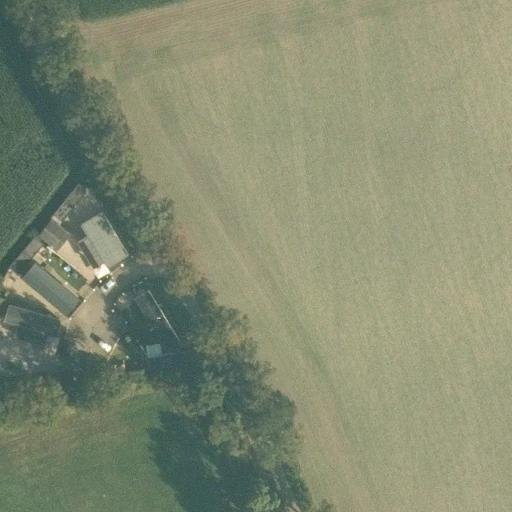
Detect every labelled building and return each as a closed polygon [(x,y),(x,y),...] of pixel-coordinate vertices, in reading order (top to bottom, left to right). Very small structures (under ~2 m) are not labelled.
[(72,207),(87,190),(78,183),(64,200),(72,207)] [(107,266),(128,253),(103,211),(81,224),(89,236),(78,242),(89,260),(100,254),(107,266)] [(57,249),(58,248),(70,233),(51,218),(38,234),(57,249)] [(17,274),(32,257),(23,250),(8,267),(17,274)] [(79,298),(35,261),(22,276),(66,314),(79,298)] [(134,297),(165,348),(179,340),(148,288),(134,297)] [(9,305),(4,320),(18,324),(15,335),(38,342),(41,331),(55,335),(59,320),(9,305)] [(0,348),(0,373),(38,385),(45,362),(0,348)] [(169,365),(191,361),(189,350),(167,353),(169,365)]
